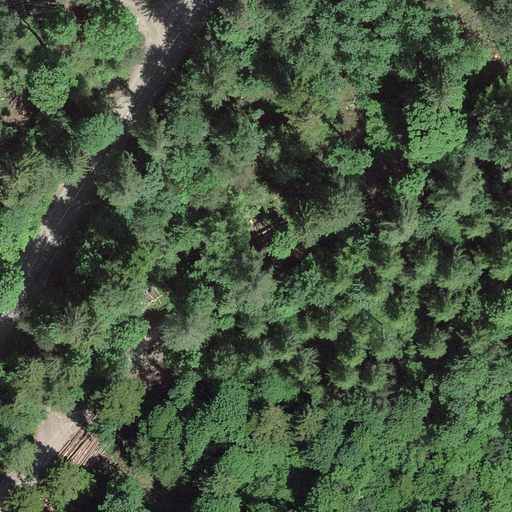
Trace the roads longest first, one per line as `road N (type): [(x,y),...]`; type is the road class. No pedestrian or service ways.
road 1 (track): [(34,464),(166,319),(511,145)]
road 2 (tertiary): [(197,0),(161,46),(0,325)]
